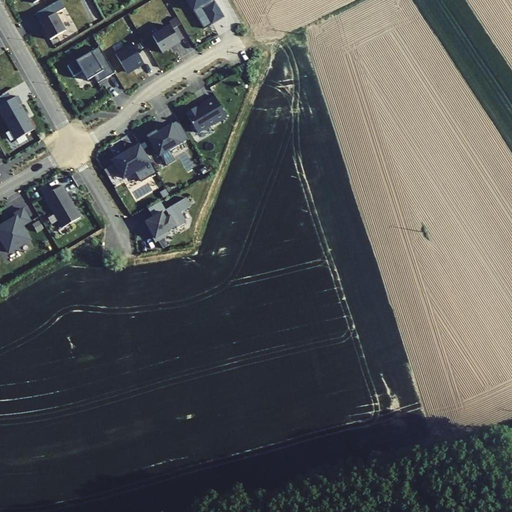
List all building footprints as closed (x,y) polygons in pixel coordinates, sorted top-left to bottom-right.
[(213,0),(187,0),(193,9),(193,10),(199,7),(203,8),(211,21),(212,23),(214,22),(218,20),(223,17),(213,0)] [(56,13),(40,22),(50,40),(66,31),(56,13)] [(170,26),(152,36),(162,53),(170,48),(180,42),(170,26)] [(132,44),(115,54),(126,72),(132,68),(132,70),(135,68),(136,68),(143,63),(132,44)] [(99,47),(76,60),(67,66),(73,76),(82,71),(87,80),(94,76),(96,80),(99,79),(104,76),(106,78),(114,73),(99,47)] [(17,96),(0,106),(0,111),(16,140),(34,130),(20,105),(22,104),(17,96)] [(191,110),(186,113),(198,133),(211,125),(212,126),(227,117),(214,96),(201,104),(203,106),(197,110),(196,109),(192,111),(191,110)] [(156,130),(146,135),(159,157),(170,150),(182,143),(171,124),(158,132),(156,130)] [(124,155),(113,161),(123,179),(138,170),(151,163),(140,145),(126,153),(124,155)] [(44,196),(63,228),(70,224),(80,217),(62,186),(44,196)] [(165,208),(184,198),(181,192),(162,201),(165,208)] [(160,202),(148,209),(153,217),(145,222),(151,233),(149,234),(155,243),(169,234),(168,231),(175,227),(176,228),(184,224),(185,219),(181,212),(191,206),(186,198),(172,206),(165,210),(160,202)] [(30,221),(23,209),(13,214),(16,218),(0,227),(0,241),(1,241),(8,253),(29,240),(21,226),(30,221)]
